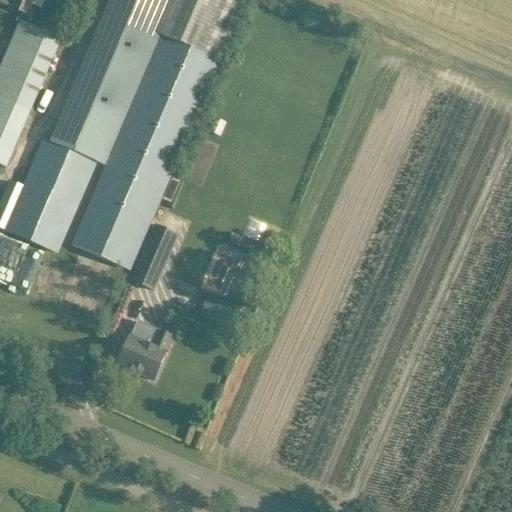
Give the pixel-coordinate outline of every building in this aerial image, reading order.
[(4,231),(22,239),(57,254),(97,161),(100,162),(155,35),(163,38),(73,247),(129,271),(223,50),(244,0),(108,0),(49,140),(44,138),(22,188),(13,184),(0,214),(0,228),(4,231)] [(14,0),(10,9),(24,15),(30,0),(14,0)] [(60,41),(37,31),(19,24),(0,68),(0,166),(4,168),(60,41)] [(265,224),(261,235),(273,240),(278,229),(265,224)] [(129,282),(155,293),(179,237),(153,226),(129,282)] [(26,287),(41,292),(50,262),(36,257),(26,287)] [(208,296),(199,316),(223,327),(232,307),(208,296)] [(129,338),(126,344),(117,365),(153,381),(165,353),(172,337),(159,332),(137,322),(130,338),(129,338)]
